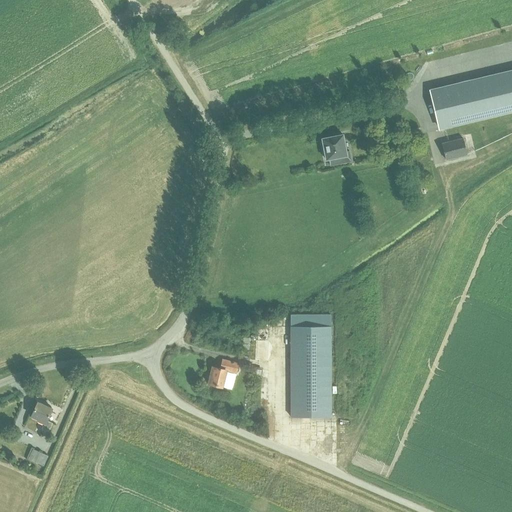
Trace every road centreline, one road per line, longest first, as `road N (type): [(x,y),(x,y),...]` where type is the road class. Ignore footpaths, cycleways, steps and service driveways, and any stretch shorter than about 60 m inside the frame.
road 1 (unclassified): [(144,359),(179,323),(191,297),(222,155),(131,0)]
road 2 (track): [(340,474),(450,216),(439,166)]
road 3 (unclassified): [(427,511),(180,404),(144,359)]
road 4 (unclassified): [(144,359),(62,365),(0,383)]
